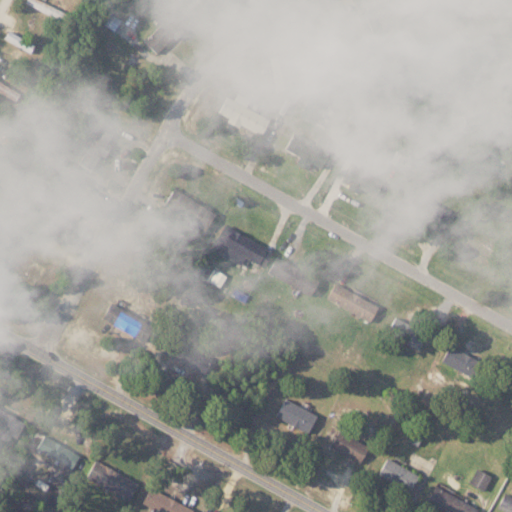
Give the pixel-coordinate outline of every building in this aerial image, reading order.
[(175,9),(187,21),(180,28),(183,30),(174,40),(171,37),(156,53),(144,42),(159,25),(155,20),(163,11),(169,16),(175,9)] [(417,10),(442,50),(426,60),(401,20),(417,10)] [(109,14),(122,21),(116,31),(103,24),(109,14)] [(9,32),(34,45),(30,54),(4,40),(9,32)] [(356,37),(363,52),(331,67),(324,53),(356,37)] [(285,55),(290,88),(274,91),(269,58),(285,55)] [(390,61),(395,59),(399,67),(395,70),(390,61)] [(0,92),(16,100),(20,91),(0,82),(0,92)] [(466,85),(486,106),(476,116),(455,95),(466,85)] [(228,98),(269,119),(261,134),(239,123),(237,127),(229,122),(231,118),(221,112),(228,98)] [(321,104),(306,98),(299,117),(314,123),(321,104)] [(338,135),(348,139),(355,126),(344,121),(338,135)] [(430,124),(437,130),(430,137),(423,131),(430,124)] [(97,128),(111,135),(107,143),(111,145),(104,156),(101,154),(92,170),(79,163),(88,146),(84,144),(89,134),(93,136),(97,128)] [(293,133),(330,153),(321,168),(285,148),(293,133)] [(342,135),(351,139),(346,150),(337,145),(342,135)] [(365,152),(383,161),(389,149),(371,139),(365,152)] [(395,151),(405,156),(399,167),(390,162),(395,151)] [(351,166),(383,183),(376,197),(344,180),(351,166)] [(87,185),(70,178),(50,222),(67,230),(87,185)] [(175,189),(214,214),(204,230),(164,206),(175,189)] [(410,190),(452,213),(444,227),(402,204),(410,190)] [(226,225),(267,247),(258,263),(217,241),(226,225)] [(473,235),(499,250),(492,264),(465,249),(473,235)] [(277,257),(319,280),(310,295),(269,272),(277,257)] [(338,284),(379,306),(371,321),(329,299),(338,284)] [(110,303),(152,327),(145,340),(103,317),(110,303)] [(397,317),(426,334),(418,348),(389,332),(397,317)] [(172,338),(211,361),(203,375),(163,353),(172,338)] [(451,346),(482,362),(474,378),(443,361),(451,346)] [(286,399),(317,416),(308,431),(277,414),(286,399)] [(0,411),(23,423),(15,437),(10,435),(7,442),(0,438),(0,431),(1,430),(0,429),(0,411)] [(339,431),(369,447),(361,462),(331,446),(339,431)] [(412,434),(423,440),(419,447),(409,441),(412,434)] [(44,437),(77,454),(71,467),(37,449),(44,437)] [(387,459),(418,477),(409,492),(378,474),(387,459)] [(95,460),(137,484),(127,501),(86,477),(95,460)] [(492,478),(484,491),(469,483),(477,469),(492,478)] [(436,486),(478,509),(476,511),(446,511),(427,501),(436,486)] [(151,490),(190,510),(189,511),(159,511),(144,504),(151,490)] [(504,494),(511,498),(511,511),(505,511),(497,508),(504,494)]
